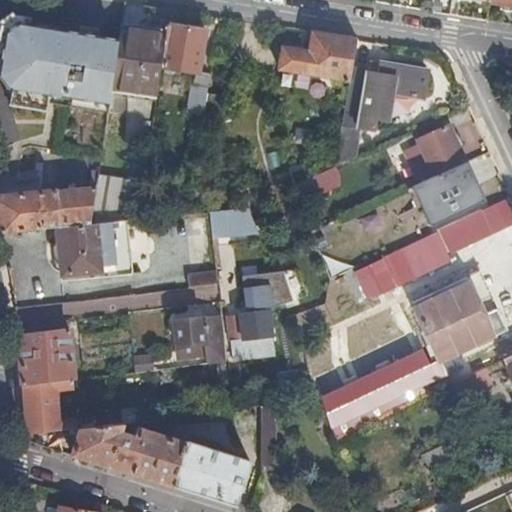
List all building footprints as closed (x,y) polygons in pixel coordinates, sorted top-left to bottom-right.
[(171,8),(157,6),(154,29),(167,31),(169,23),(171,8)] [(167,31),(167,34),(162,66),(199,72),(206,29),(169,23),(167,31)] [(116,63),(119,41),(21,25),(8,33),(1,74),(15,76),(12,105),(46,110),(49,92),(110,102),(112,87),(116,63)] [(119,41),(116,63),(112,87),(157,93),(162,66),(167,34),(120,27),(119,41)] [(357,38),(314,31),(311,51),(284,46),(281,68),(350,79),(352,65),(357,38)] [(352,65),(350,79),(342,126),(359,128),(359,127),(375,129),(377,118),(394,121),(397,97),(401,97),(402,92),(421,94),(421,98),(425,99),(428,69),(370,60),(370,68),(352,65)] [(207,96),(208,89),(193,86),(188,117),(203,119),(204,116),(207,96)] [(221,98),(207,96),(204,116),(218,118),(221,98)] [(434,174),(465,161),(448,125),(418,139),(421,144),(406,151),(419,178),(433,171),(434,174)] [(359,128),(342,126),(337,158),(336,165),(355,156),(359,128)] [(336,165),(337,158),(303,161),(304,180),(336,165)] [(478,189),(465,161),(434,174),(448,204),(478,189)] [(336,165),(304,180),(292,185),(300,203),(332,187),(338,168),(336,166),(336,165)] [(91,222),(127,219),(137,217),(143,182),(98,175),(97,184),(91,222)] [(91,222),(97,184),(0,195),(0,230),(0,232),(57,226),(91,222)] [(152,203),(153,216),(188,213),(191,192),(166,194),(167,201),(152,203)] [(511,233),(511,198),(510,194),(441,227),(454,254),(474,245),(476,247),(500,236),(501,239),(511,233)] [(249,207),(209,211),(212,236),(258,230),(249,207)] [(91,222),(57,226),(63,275),(133,267),(127,219),(91,222)] [(437,232),(354,271),(368,300),(397,288),(396,286),(450,261),(437,232)] [(506,328),(479,270),(476,263),(409,295),(416,311),(405,316),(401,306),(346,332),(328,357),(339,381),(333,384),(333,392),(320,398),(335,438),(438,389),(467,376),(484,368),(495,362),(490,353),(496,350),(489,336),(506,328)] [(511,303),(506,306),(487,266),(479,270),(506,328),(489,336),(496,350),(490,353),(495,362),(502,359),(511,354),(511,303)] [(188,273),(189,286),(217,283),(216,270),(188,273)] [(319,306),(311,283),(295,289),(303,312),(319,306)] [(244,357),(274,354),(269,309),(239,313),(244,357)] [(207,354),(208,361),(226,360),(221,315),(174,320),(178,357),(207,354)] [(70,330),(18,336),(23,385),(72,379),(75,379),(70,330)] [(511,354),(502,359),(511,379),(511,354)] [(265,374),(267,390),(268,401),(315,394),(311,367),(265,374)] [(491,383),(484,368),(467,376),(474,391),(491,383)] [(72,379),(23,385),(26,433),(77,428),(76,417),(61,418),(58,390),(72,388),(72,379)] [(267,390),(231,394),(231,398),(232,409),(261,406),(268,405),(268,401),(267,390)] [(232,409),(231,398),(209,400),(211,412),(232,409)] [(293,418),(292,402),(268,405),(261,406),(261,465),(276,465),(277,420),(293,418)] [(80,427),(72,454),(238,505),(251,462),(140,428),(139,430),(135,429),(132,434),(121,430),(124,422),(80,427)] [(448,457),(441,443),(420,453),(427,466),(448,457)] [(444,493),(447,498),(452,496),(450,490),(444,493)]
